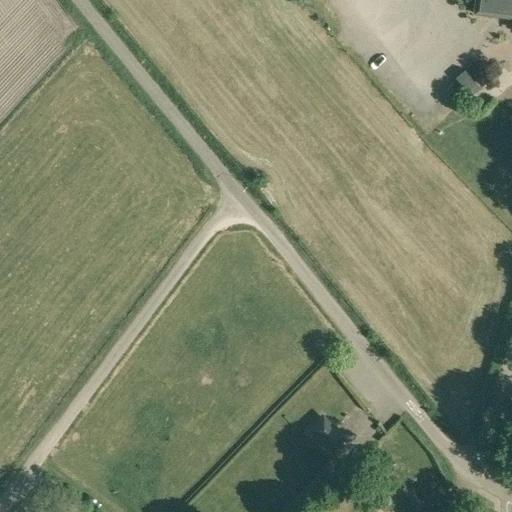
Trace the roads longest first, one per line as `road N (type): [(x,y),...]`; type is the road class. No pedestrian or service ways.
road 1 (unclassified): [(0,506),(242,197)]
road 2 (unclassified): [(476,474),(242,197)]
road 3 (unclassified): [(242,197),(81,0)]
